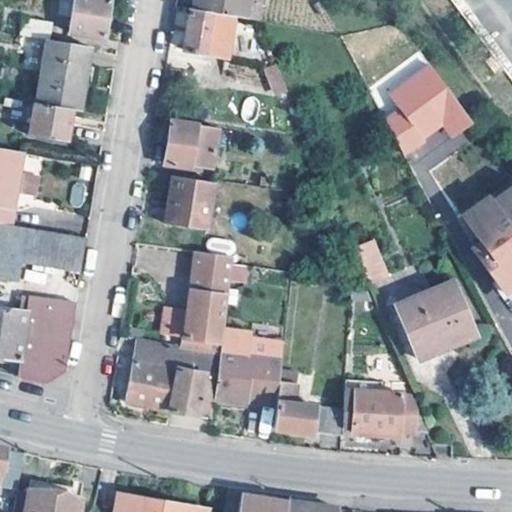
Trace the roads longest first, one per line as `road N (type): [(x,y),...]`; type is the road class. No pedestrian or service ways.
road 1 (residential): [(153,0),(80,438)]
road 2 (secondary): [(80,438),(271,470),(511,488)]
